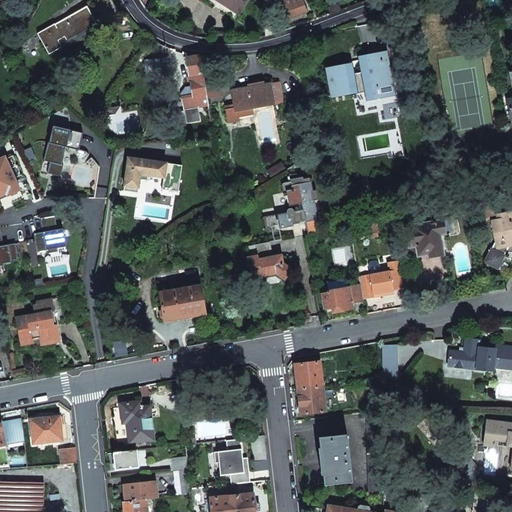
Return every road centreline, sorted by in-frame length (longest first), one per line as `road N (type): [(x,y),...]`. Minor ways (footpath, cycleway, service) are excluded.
road 1 (residential): [(128,0),(161,33),(243,47),(388,0)]
road 2 (residential): [(511,301),(267,347)]
road 3 (residential): [(267,347),(83,382)]
road 4 (residential): [(287,511),(267,347)]
road 5 (residential): [(97,511),(83,382)]
